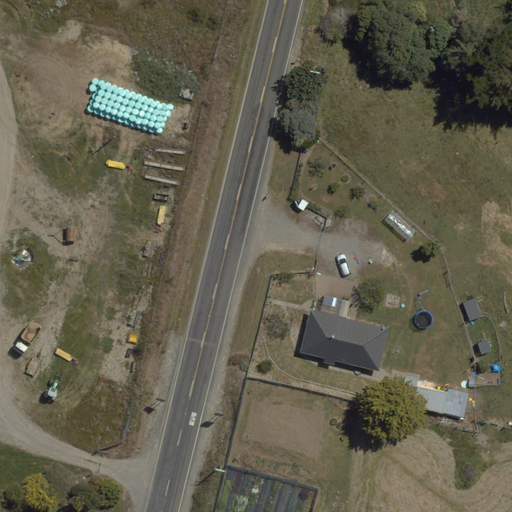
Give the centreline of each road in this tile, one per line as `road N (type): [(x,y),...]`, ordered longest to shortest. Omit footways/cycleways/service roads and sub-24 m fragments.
road 1 (primary): [(286,0),(161,511)]
road 2 (track): [(168,485),(42,445),(0,400)]
